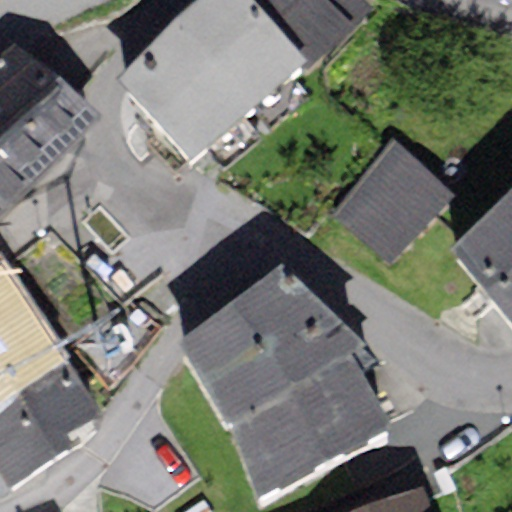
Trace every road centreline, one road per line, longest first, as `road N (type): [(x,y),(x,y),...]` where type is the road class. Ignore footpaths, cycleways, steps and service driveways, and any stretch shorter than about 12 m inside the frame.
road 1 (residential): [(511,379),(471,377),(423,352),(278,243),(205,282)]
road 2 (residential): [(205,282),(94,122),(90,81),(100,58),(161,0)]
road 3 (residential): [(205,282),(155,341),(107,439),(3,511)]
